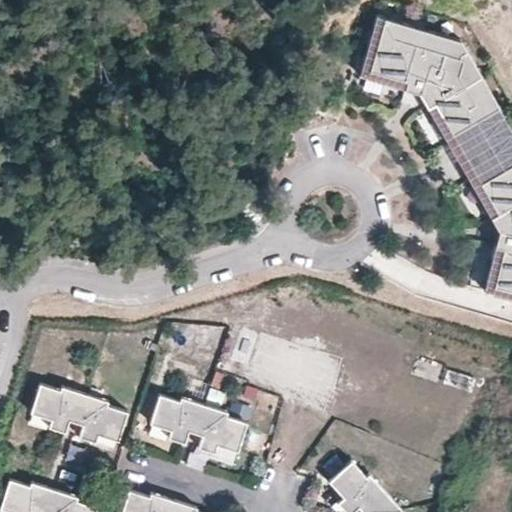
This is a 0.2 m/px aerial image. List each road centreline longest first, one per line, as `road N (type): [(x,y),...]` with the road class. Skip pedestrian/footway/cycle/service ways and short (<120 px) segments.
road 1 (residential): [(7,298),(58,283),(114,295),(177,283),(291,235)]
road 2 (residential): [(291,235),(288,208),(302,185),(327,174),(354,180),(371,201),(373,231),(341,260)]
